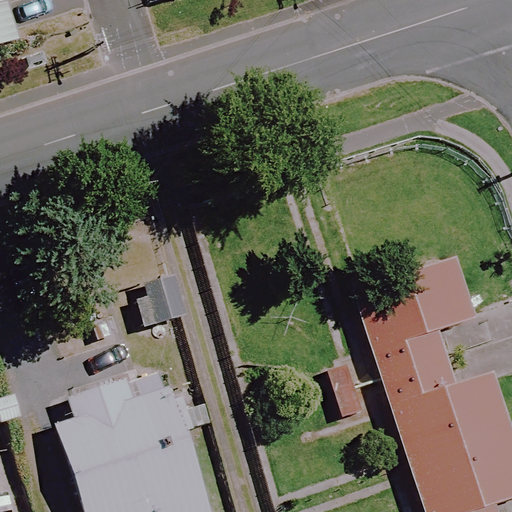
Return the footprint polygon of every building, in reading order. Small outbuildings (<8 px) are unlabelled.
[(0,0),(0,50),(20,44),(5,0),(0,0)] [(367,357),(380,401),(443,381),(430,338),(466,326),(446,261),(346,292),(367,357)] [(180,322),(171,283),(128,293),(137,333),(180,322)] [(339,362),(319,368),(335,422),(355,416),(339,362)] [(201,511),(177,440),(203,432),(187,384),(173,389),(167,368),(155,372),(62,403),(69,423),(46,431),(72,511),(201,511)] [(443,381),(380,401),(414,511),(480,511),(485,511),(511,502),(511,466),(482,369),(443,381)]
